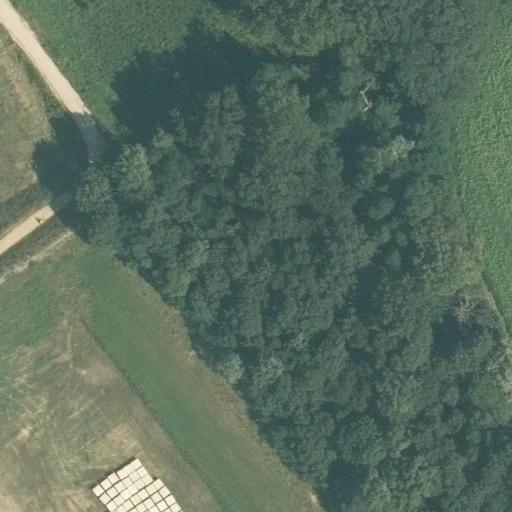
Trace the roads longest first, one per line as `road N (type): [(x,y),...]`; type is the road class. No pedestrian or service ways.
road 1 (track): [(313,56),(253,72),(109,162)]
road 2 (track): [(109,162),(0,12)]
road 3 (track): [(109,162),(58,218),(0,255)]
